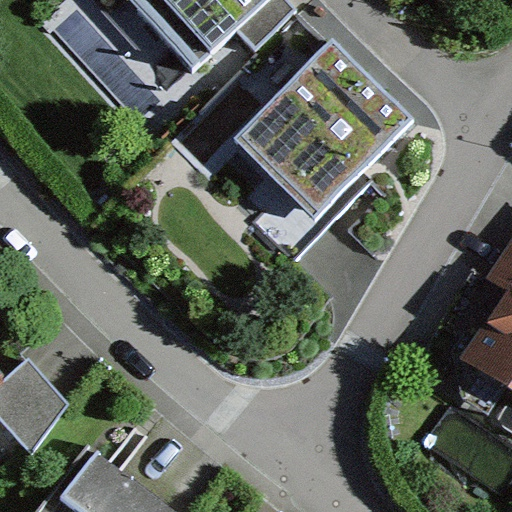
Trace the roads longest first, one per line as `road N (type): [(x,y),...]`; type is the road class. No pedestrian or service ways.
road 1 (residential): [(295,456),(213,401),(0,191)]
road 2 (residential): [(295,456),(493,117)]
road 3 (residential): [(493,117),(361,0)]
